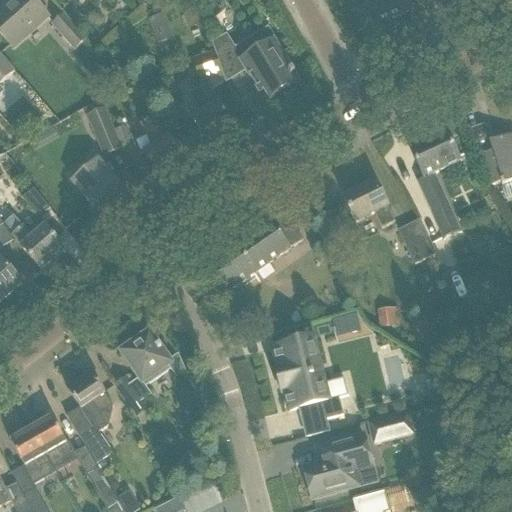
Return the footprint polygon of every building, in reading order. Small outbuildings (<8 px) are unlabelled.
[(50,18),(37,4),(33,0),(11,0),(13,3),(0,14),(0,37),(13,52),(50,18)] [(260,10),(270,5),(267,0),(255,0),(260,10)] [(382,47),(413,34),(399,0),(386,0),(382,2),(386,11),(370,18),(382,47)] [(442,0),(443,0),(451,19),(479,7),(475,0),(442,0)] [(75,51),(86,41),(63,15),(52,24),(75,51)] [(289,60),(298,55),(283,29),(274,34),(289,60)] [(289,64),(283,54),(275,41),(256,53),(249,41),(234,50),(226,36),(212,45),(215,53),(225,82),(225,83),(245,70),(259,93),(263,90),(270,101),(277,96),(279,99),(295,89),(294,86),(298,83),(293,76),(295,75),(292,71),(291,72),(287,65),(289,64)] [(210,91),(225,82),(215,53),(192,61),(202,88),(194,93),(205,111),(192,119),(206,142),(211,139),(214,141),(217,140),(217,136),(232,126),(210,91)] [(0,56),(0,85),(15,73),(0,56)] [(122,150),(115,131),(105,109),(86,117),(104,158),(122,150)] [(168,137),(167,138),(153,116),(141,125),(154,146),(143,153),(157,174),(182,158),(168,137)] [(511,135),(490,143),(484,125),(469,129),(478,157),(476,158),(485,187),(500,182),(503,189),(511,186),(511,135)] [(133,145),(135,145),(127,126),(115,131),(122,150),(131,166),(142,159),(133,145)] [(429,138),(409,147),(424,179),(418,182),(426,200),(432,214),(443,239),(462,230),(435,175),(460,163),(454,150),(445,131),(440,128),(432,132),(429,138)] [(96,220),(126,194),(97,161),(72,183),(91,206),(87,210),(96,220)] [(395,223),(384,200),(375,182),(343,198),(356,225),(376,216),(382,229),(395,223)] [(38,219),(50,209),(34,189),(22,199),(38,219)] [(228,293),(303,241),(283,213),(209,265),(228,293)] [(13,215),(4,224),(13,234),(10,237),(21,248),(20,248),(39,269),(41,267),(44,268),(49,263),(49,260),(63,248),(45,227),(33,237),(23,225),(13,215)] [(431,245),(432,244),(419,220),(397,231),(414,266),(436,256),(431,245)] [(0,299),(1,301),(2,302),(21,284),(8,269),(0,259),(0,299)] [(164,349),(161,351),(149,334),(143,338),(141,335),(131,342),(133,345),(120,354),(138,380),(131,384),(127,378),(114,386),(136,418),(148,409),(148,410),(149,409),(143,401),(151,396),(145,387),(170,370),(176,379),(185,372),(178,355),(171,360),(164,349)] [(286,400),(285,400),(287,407),(288,407),(289,412),(321,404),(322,404),(323,409),(326,421),(332,420),(343,417),(340,402),(339,399),(328,402),(312,340),(274,350),(275,355),(274,355),(275,362),(276,362),(277,362),(277,363),(278,368),(277,369),(276,369),(278,375),(282,394),(284,394),(285,394),(285,397),(286,399),(286,400)] [(113,406),(102,390),(91,374),(67,390),(90,423),(76,432),(85,448),(96,464),(111,454),(98,433),(108,426),(113,406)] [(373,446),(413,436),(408,414),(368,424),(373,446)] [(51,418),(31,429),(54,469),(67,462),(66,460),(76,453),(69,442),(66,444),(61,435),(51,418)] [(31,429),(10,442),(19,459),(24,467),(34,485),(44,480),(42,476),(54,469),(31,429)] [(320,465),(304,469),(312,500),(359,487),(355,471),(372,467),(363,436),(316,450),(320,465)] [(126,511),(99,468),(85,477),(107,511),(126,511)] [(0,508),(11,503),(0,479),(0,478),(0,508)] [(47,511),(34,487),(22,494),(31,511),(47,511)] [(179,496),(166,502),(171,511),(178,511),(185,509),(179,496)] [(384,511),(381,502),(361,508),(362,511),(384,511)]
